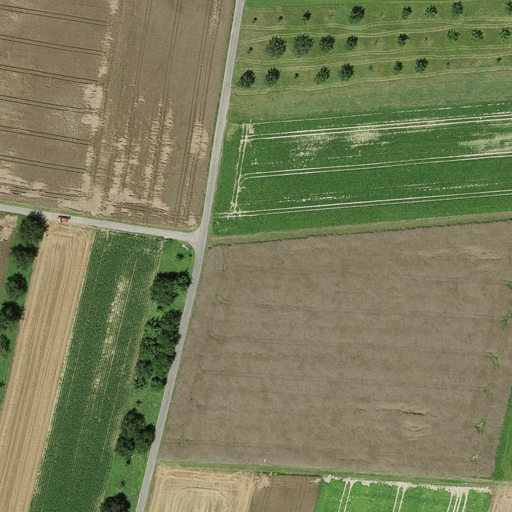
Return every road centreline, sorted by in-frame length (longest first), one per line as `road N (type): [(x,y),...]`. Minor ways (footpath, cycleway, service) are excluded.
road 1 (track): [(153,457),(511,484)]
road 2 (track): [(140,511),(203,238)]
road 3 (track): [(203,238),(244,0)]
road 4 (track): [(0,209),(203,238)]
